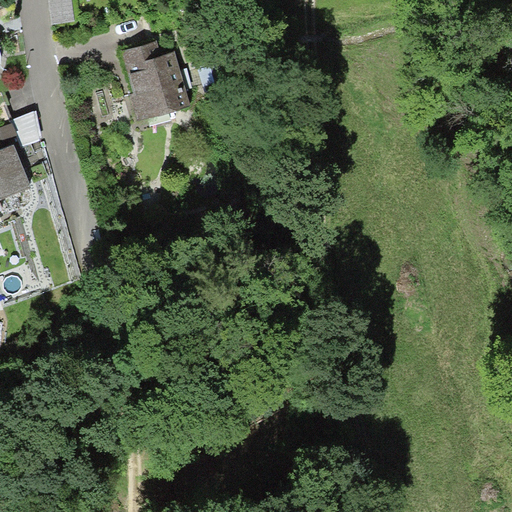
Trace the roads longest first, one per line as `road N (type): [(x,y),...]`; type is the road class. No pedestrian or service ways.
road 1 (track): [(366,511),(319,304),(307,0)]
road 2 (residential): [(92,260),(48,95),(33,0)]
road 3 (track): [(135,511),(126,395),(92,260)]
